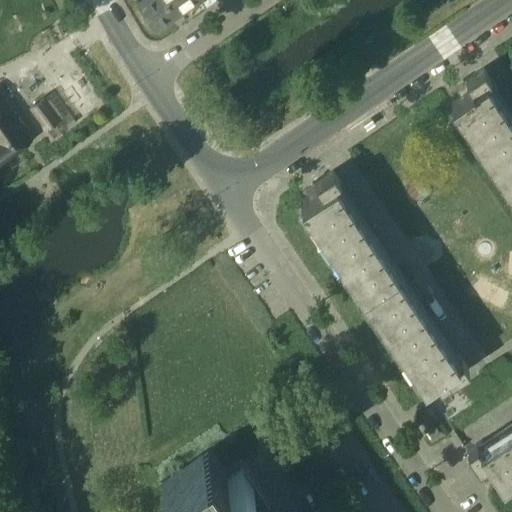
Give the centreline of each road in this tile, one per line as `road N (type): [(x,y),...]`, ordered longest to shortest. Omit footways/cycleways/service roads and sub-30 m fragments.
road 1 (residential): [(444,511),(226,192)]
road 2 (residential): [(226,192),(509,0)]
road 3 (unknown): [(354,380),(274,471),(272,487),(286,511)]
road 4 (residential): [(226,192),(150,75)]
road 5 (residential): [(150,75),(260,0)]
